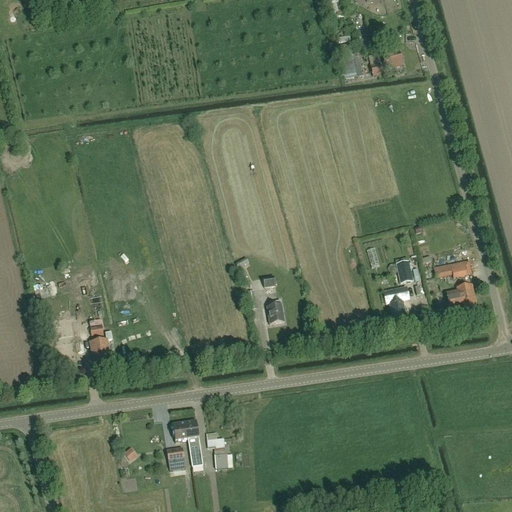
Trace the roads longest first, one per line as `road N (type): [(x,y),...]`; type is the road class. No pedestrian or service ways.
road 1 (tertiary): [(28,421),(508,350)]
road 2 (unclassified): [(508,350),(412,0)]
